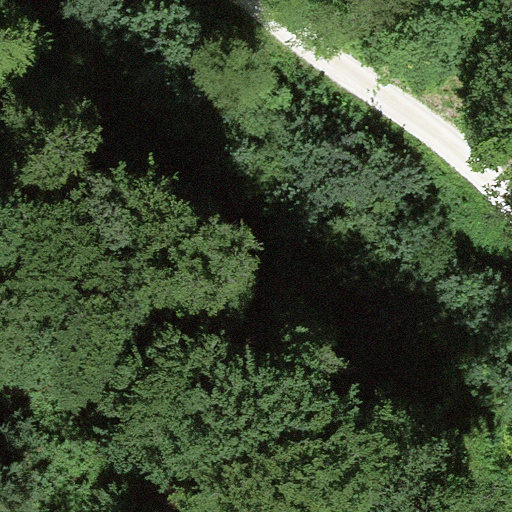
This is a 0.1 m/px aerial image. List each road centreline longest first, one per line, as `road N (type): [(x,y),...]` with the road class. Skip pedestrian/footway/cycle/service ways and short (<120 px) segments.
road 1 (track): [(511,192),(495,169),(328,64),(255,0)]
road 2 (track): [(132,394),(302,511)]
